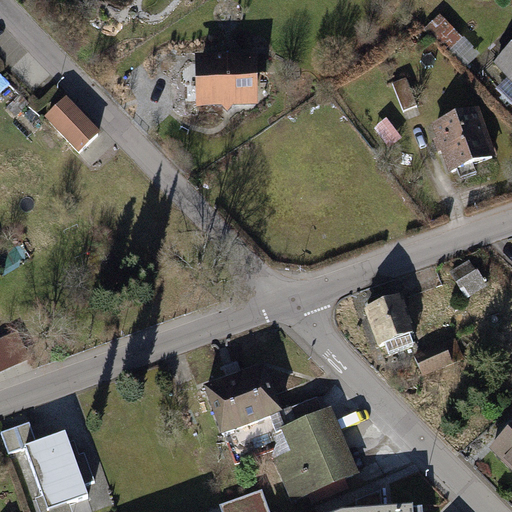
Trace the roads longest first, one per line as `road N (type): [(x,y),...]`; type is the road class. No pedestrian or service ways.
road 1 (residential): [(0,1),(286,304)]
road 2 (residential): [(0,406),(286,304)]
road 3 (residential): [(286,304),(492,511)]
road 4 (residential): [(286,304),(511,223)]
